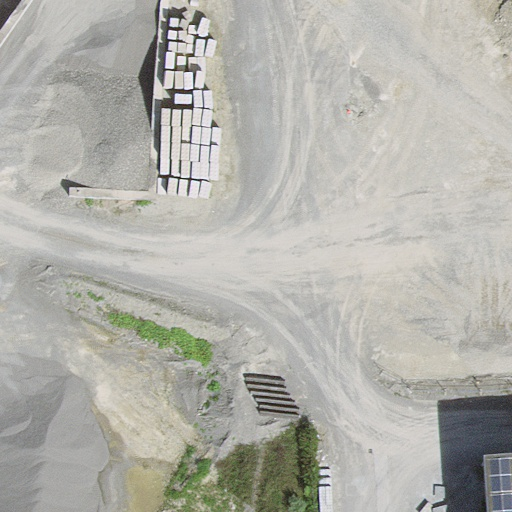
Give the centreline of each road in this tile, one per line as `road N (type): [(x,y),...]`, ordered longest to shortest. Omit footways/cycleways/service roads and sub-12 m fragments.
road 1 (unknown): [(316,278),(253,286),(162,266),(0,164)]
road 2 (unknown): [(316,278),(306,0)]
